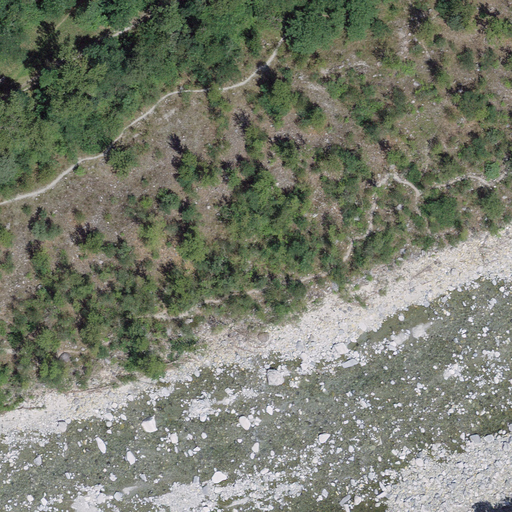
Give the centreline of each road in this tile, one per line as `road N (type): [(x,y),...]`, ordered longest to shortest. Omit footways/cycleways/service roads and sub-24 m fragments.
road 1 (unknown): [(367,0),(338,21),(303,23),(245,86),(173,95),(100,157),(0,209)]
road 2 (track): [(188,0),(0,127)]
